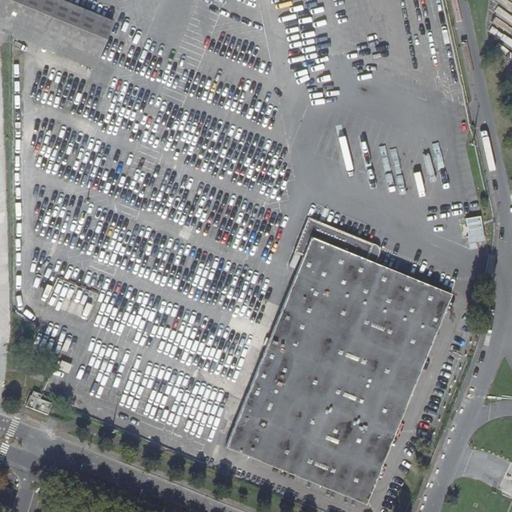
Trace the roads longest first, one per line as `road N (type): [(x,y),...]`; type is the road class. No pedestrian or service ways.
road 1 (unclassified): [(457,0),(511,239)]
road 2 (secondary): [(221,511),(44,438)]
road 3 (secondary): [(35,463),(153,511)]
